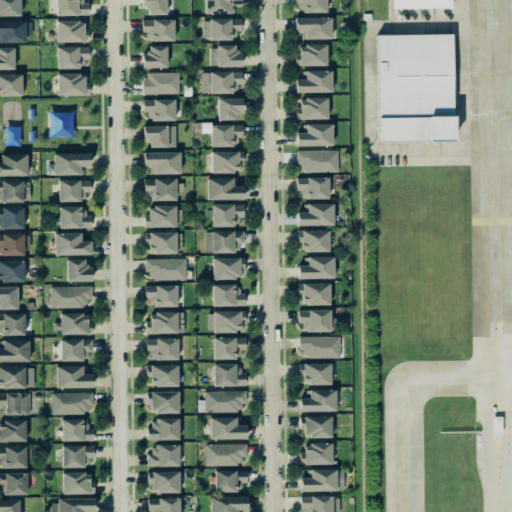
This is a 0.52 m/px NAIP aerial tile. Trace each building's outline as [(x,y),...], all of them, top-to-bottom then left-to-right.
[(0,0),(0,15),(20,15),(20,0),(0,0)] [(55,0),(56,15),(87,14),(87,1),(80,1),(80,0),(55,0)] [(142,0),(143,14),(166,13),(165,0),(142,0)] [(240,0),(203,0),(203,13),(229,13),(229,4),(240,4),(240,0)] [(326,11),(325,0),(293,0),(294,5),(302,5),(302,12),(326,11)] [(446,0),(447,7),(387,8),(387,0),(446,0)] [(330,38),(330,17),(294,17),(294,31),(300,31),(300,38),(330,38)] [(173,39),(173,18),(143,19),(143,40),(173,39)] [(201,39),(233,38),(233,30),(240,30),(240,18),(201,19),(201,39)] [(0,42),(24,42),(24,34),(30,34),(31,21),(0,20),(0,42)] [(55,21),(56,42),(86,41),(85,20),(55,21)] [(447,33),(373,33),(374,141),(448,140),(447,33)] [(295,65),(325,65),(325,44),(295,44),(295,65)] [(166,45),(147,45),(147,52),(141,53),(141,67),(166,67),(166,45)] [(209,65),(240,66),(241,52),(234,52),(234,45),(209,45),(209,65)] [(87,46),(55,46),(56,68),(81,68),(81,59),(87,59),(87,46)] [(0,68),(13,68),(13,47),(0,47),(0,68)] [(331,70),(304,70),(303,79),(295,78),(294,91),(330,92),(331,70)] [(241,71),(200,71),(200,92),(235,93),(235,84),(240,84),(241,71)] [(178,93),(178,72),(143,72),(143,94),(178,93)] [(21,74),(0,73),(0,94),(20,95),(21,74)] [(56,95),(87,94),(86,73),(55,74),(56,95)] [(217,97),(217,119),(235,119),(235,112),(241,112),(241,97),(217,97)] [(326,97),(296,98),(296,119),(326,118),(326,97)] [(173,98),(142,99),(142,112),(148,112),(149,120),(174,120),(173,98)] [(331,145),(331,123),(303,123),(303,132),(295,132),(295,146),(331,145)] [(242,125),(210,124),(210,145),(232,146),(233,138),(241,139),(242,125)] [(174,125),(142,125),(142,139),(149,139),(149,147),(174,147),(174,125)] [(297,150),(297,172),(337,171),(336,149),(297,150)] [(179,173),(179,151),(142,152),(143,165),(150,165),(150,173),(179,173)] [(210,171),(237,172),(237,161),(241,161),(242,151),(210,151),(210,171)] [(52,153),(53,174),(82,174),(82,166),(89,166),(89,152),(52,153)] [(0,175),(26,175),(26,153),(0,154),(0,175)] [(242,198),(242,186),(232,186),(232,177),(206,177),(206,199),(242,198)] [(328,177),(296,177),(296,198),(328,198),(328,177)] [(175,178),(143,178),(143,199),(175,199),(175,178)] [(0,201),(29,201),(28,179),(0,179),(0,201)] [(89,179),(58,179),(58,201),(83,201),(83,192),(89,192),(89,179)] [(211,226),(236,225),(236,217),(243,217),(242,203),(210,204),(211,226)] [(332,224),(332,203),(304,203),(304,212),(296,212),(296,225),(332,224)] [(174,227),(174,206),(145,205),(144,226),(174,227)] [(22,206),(0,206),(0,228),(22,228),(22,206)] [(58,206),(58,227),(88,227),(87,206),(58,206)] [(328,250),(328,229),(298,230),(298,251),(328,250)] [(204,253),(237,252),(237,243),(243,243),(242,230),(203,231),(204,253)] [(175,231),(145,232),(145,253),(175,253),(175,231)] [(90,253),(90,240),(80,241),(80,232),(53,233),(54,254),(90,253)] [(22,233),(0,233),(0,254),(23,254),(22,233)] [(333,256),(304,256),(304,264),(296,264),(297,278),(333,277),(333,256)] [(146,258),(146,279),(185,279),(184,257),(146,258)] [(212,278),(242,278),(242,257),(211,257),(212,278)] [(90,280),(90,266),(84,266),(83,258),(65,259),(65,281),(90,280)] [(23,259),(0,259),(0,280),(23,280),(23,259)] [(328,282),(298,283),(299,304),(329,304),(328,282)] [(176,306),(176,284),(144,285),(144,297),(151,297),(151,306),(176,306)] [(212,306),(242,305),(241,284),(211,284),(212,306)] [(49,286),(49,307),(84,306),(84,298),(91,298),(91,285),(49,286)] [(0,308),(16,308),(16,286),(0,286),(0,308)] [(298,309),(299,331),(336,330),(336,316),(329,317),(329,309),(298,309)] [(240,331),(240,320),(243,320),(243,310),(206,311),(207,331),(240,331)] [(183,311),(146,312),(146,333),(183,332),(183,311)] [(23,312),(0,313),(0,334),(23,334),(23,312)] [(89,333),(89,312),(59,313),(59,334),(89,333)] [(339,335),(298,336),(298,350),(304,350),(304,357),(339,357),(339,335)] [(176,337),(146,338),(146,359),(177,358),(176,337)] [(243,337),(212,337),(212,358),(243,357),(243,337)] [(59,360),(89,359),(89,338),(59,339),(59,360)] [(28,339),(1,339),(1,348),(0,348),(0,361),(28,361),(28,339)] [(329,362),(299,363),(300,384),(330,383),(329,362)] [(213,386),(244,385),(244,372),(239,372),(239,363),(212,364),(213,386)] [(177,364),(146,364),(147,385),(177,385),(177,364)] [(91,387),(91,373),(81,374),(81,365),(55,365),(55,387),(91,387)] [(0,387),(33,387),(32,366),(0,366),(0,387)] [(335,389),(308,389),(308,397),(298,397),(298,410),(334,411),(335,389)] [(245,390),(203,390),(203,405),(197,405),(197,412),(238,411),(238,403),(245,403),(245,390)] [(178,412),(178,391),(148,392),(148,397),(149,413),(178,412)] [(0,392),(0,406),(2,406),(2,414),(29,413),(28,392),(0,392)] [(51,413),(85,414),(85,405),(92,405),(92,392),(51,392),(51,413)] [(330,437),(330,415),(300,416),(301,437),(330,437)] [(146,439),(177,439),(177,417),(152,418),(152,427),(146,427),(146,439)] [(209,439),(245,439),(245,424),(235,425),(235,417),(209,417),(209,439)] [(60,440),(92,440),(92,427),(85,427),(85,419),(61,418),(60,440)] [(0,441),(25,441),(24,419),(0,419),(0,441)] [(204,465),(239,465),(239,456),(246,456),(245,443),(204,443),(204,465)] [(331,463),(330,443),(300,443),(301,464),(331,463)] [(178,465),(178,444),(147,445),(148,466),(178,465)] [(86,466),(86,458),(93,458),(93,445),(60,445),(60,467),(86,466)] [(0,466),(25,466),(24,446),(0,446),(0,466)] [(299,491),(343,490),(342,468),(307,469),(307,477),(299,477),(299,491)] [(214,491),(239,491),(238,482),(245,482),(245,469),(214,470),(214,491)] [(178,470),(148,470),(148,491),(178,491),(178,470)] [(60,472),(61,493),(92,493),(92,471),(60,472)] [(25,472),(0,472),(0,494),(25,494),(25,472)] [(338,511),(338,496),(299,495),(299,509),(306,509),(306,511),(338,511)] [(209,511),(236,511),(236,509),(246,510),(246,496),(209,496),(209,511)] [(178,511),(178,497),(146,497),(147,511),(153,511),(178,511)] [(93,498),(50,499),(50,511),(83,511),(93,511),(93,498)] [(18,511),(18,499),(0,499),(0,511),(18,511)]
